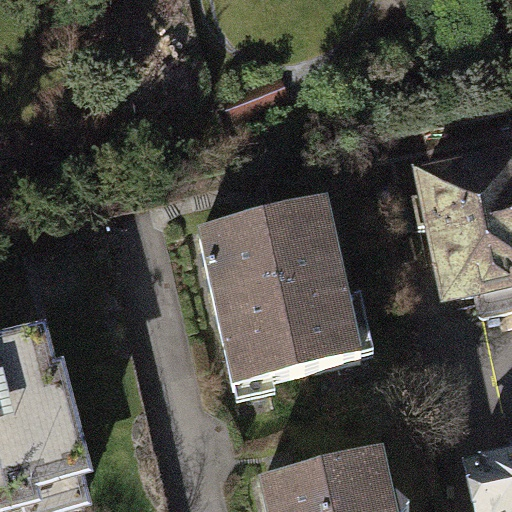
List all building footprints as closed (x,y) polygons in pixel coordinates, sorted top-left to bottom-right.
[(511,157),(417,177),(444,313),(511,299),(511,157)] [(334,214),(210,240),(241,389),(365,364),(334,214)] [(58,345),(0,358),(0,511),(88,511),(96,510),(58,345)] [(511,511),(511,462),(474,469),(481,511),(511,511)] [(399,511),(389,463),(255,491),(259,511),(399,511)]
